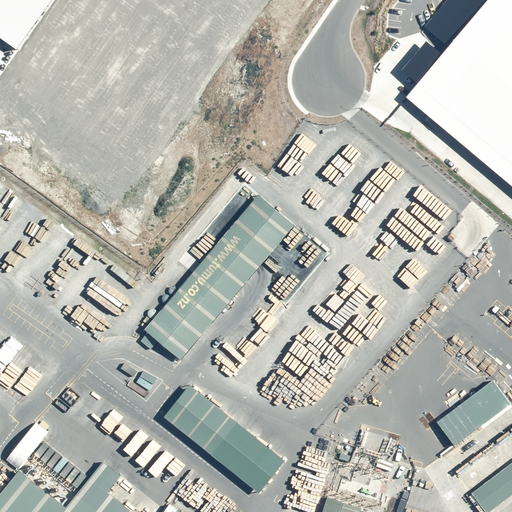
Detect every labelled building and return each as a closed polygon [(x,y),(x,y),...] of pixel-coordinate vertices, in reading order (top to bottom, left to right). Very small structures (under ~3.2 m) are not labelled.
[(511,0),(486,0),(448,46),(408,95),(511,180),(511,0)] [(446,0),(424,27),(448,46),(486,0),(446,0)] [(285,222),(250,193),(141,326),(176,354),(285,222)] [(356,316),(387,280),(365,262),(335,298),(339,302),(335,306),(349,318),(353,313),(356,316)] [(502,400),(486,378),(432,417),(449,440),(502,400)] [(281,456),(184,382),(159,415),(256,488),(281,456)] [(48,431),(36,422),(7,460),(19,469),(48,431)] [(511,486),(511,451),(462,488),(478,511),(511,486)] [(12,467),(0,482),(0,511),(128,511),(101,491),(117,471),(96,456),(59,504),(12,467)] [(352,511),(366,470),(331,458),(313,511),(352,511)] [(192,511),(175,500),(166,511),(192,511)]
